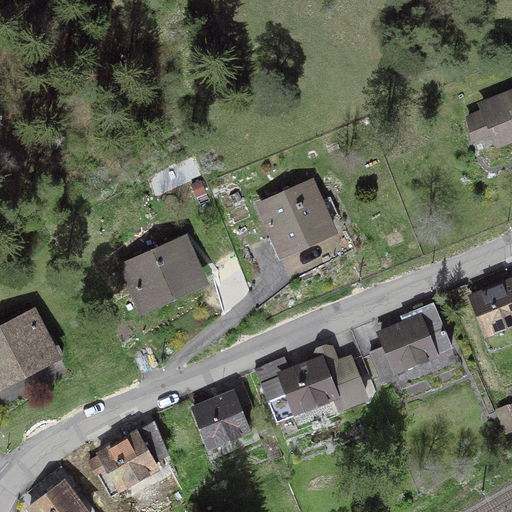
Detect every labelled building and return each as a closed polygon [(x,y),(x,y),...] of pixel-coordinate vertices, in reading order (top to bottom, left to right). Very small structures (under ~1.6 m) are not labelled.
[(511,93),(482,106),(484,112),(469,119),(473,140),(493,132),(498,143),(511,137),(511,93)] [(311,183),(260,206),(282,254),(332,231),(327,219),(338,214),(337,213),(330,197),(319,202),(311,183)] [(143,305),(199,280),(182,241),(126,266),(143,305)] [(486,334),(511,323),(511,280),(471,297),(486,334)] [(386,347),(369,354),(382,383),(399,376),(396,370),(437,353),(439,358),(445,355),(443,350),(451,347),(433,303),(401,316),(404,324),(380,333),(386,347)] [(0,379),(28,365),(29,370),(62,353),(52,334),(43,339),(30,315),(16,322),(13,316),(2,322),(5,328),(0,330),(0,379)] [(148,343),(137,361),(151,370),(162,352),(148,343)] [(280,359),(255,369),(275,419),(334,396),(339,409),(365,395),(352,363),(339,369),(330,348),(325,347),(317,350),(315,353),(318,359),(286,372),(280,359)] [(252,407),(245,388),(194,409),(208,446),(248,430),(240,411),(252,407)] [(511,428),(511,415),(508,407),(497,411),(506,431),(511,428)] [(154,422),(99,454),(100,455),(91,460),(108,491),(117,486),(119,489),(156,468),(152,461),(168,453),(154,422)] [(86,511),(63,482),(29,507),(32,511),(86,511)]
